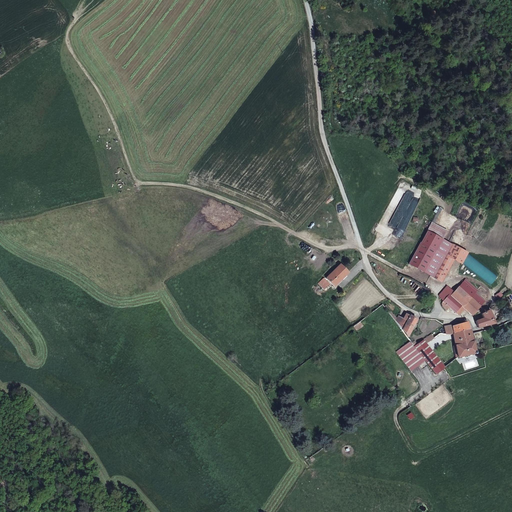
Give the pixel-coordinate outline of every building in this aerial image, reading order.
[(435,221),(429,232),(442,239),(448,228),(435,221)] [(442,239),(429,232),(411,264),(432,277),(451,243),(442,239)] [(459,261),(454,259),(449,270),(454,272),(459,261)] [(349,273),(342,264),(328,278),(336,286),(349,273)] [(320,282),(325,288),(331,283),(327,279),(325,277),(320,282)] [(468,299),(479,295),(468,285),(461,291),(468,299)] [(441,298),(446,303),(446,302),(444,299),(449,294),(452,297),(453,298),(456,295),(450,289),(441,298)] [(480,296),(479,295),(468,299),(456,295),(453,298),(452,297),(446,302),(446,303),(445,304),(446,305),(446,307),(450,310),(452,308),(461,317),(466,312),(473,319),(480,312),(485,307),(477,299),(480,296)] [(485,320),(477,324),(480,329),(496,325),(491,314),(490,311),(487,312),(488,315),(485,317),(485,320)] [(417,321),(407,316),(404,321),(398,317),(393,321),(399,328),(403,334),(409,328),(417,321)] [(451,334),(453,334),(467,329),(465,322),(451,326),(449,326),(446,327),(448,335),(451,334)] [(474,353),(470,336),(467,329),(453,334),(456,353),(452,357),(454,361),(458,358),(474,353)] [(409,380),(416,388),(428,379),(436,374),(414,347),(411,343),(408,340),(394,351),(413,377),(409,380)] [(414,347),(436,374),(445,368),(434,353),(428,346),(424,341),(422,342),(414,347)]
